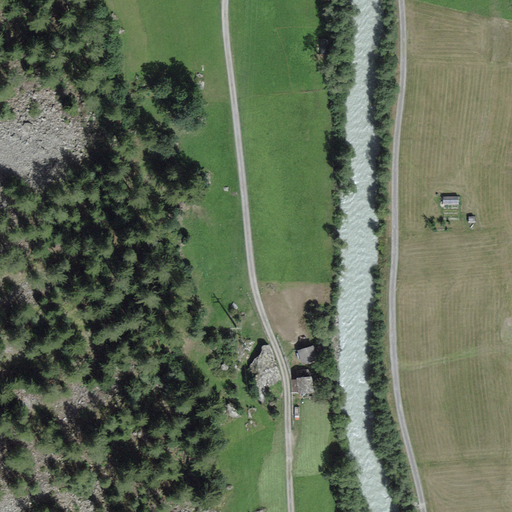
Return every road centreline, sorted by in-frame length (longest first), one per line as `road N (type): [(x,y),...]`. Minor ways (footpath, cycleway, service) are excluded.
road 1 (track): [(224,0),(252,274),(286,379),(290,511)]
road 2 (track): [(425,511),(397,406),(392,339),(400,0)]
